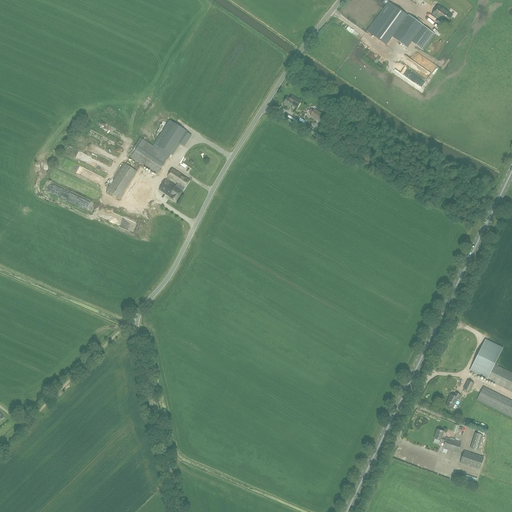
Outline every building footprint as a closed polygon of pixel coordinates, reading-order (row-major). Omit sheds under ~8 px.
[(386,45),(402,24),(408,16),(388,2),(367,31),(386,45)] [(452,15),(439,6),(432,14),(446,24),(452,15)] [(407,48),(423,26),(421,24),(423,22),(418,18),(416,21),(414,19),(398,41),(407,48)] [(449,37),(452,33),(443,26),(440,30),(449,37)] [(423,51),(435,34),(428,29),(416,45),(423,51)] [(441,54),(449,43),(443,38),(435,50),(441,54)] [(422,66),(417,71),(428,80),(432,75),(422,66)] [(408,69),(404,74),(423,89),(428,81),(426,80),(425,82),(408,69)] [(292,96),(291,98),(290,99),(287,97),(284,103),(284,105),(286,106),(287,106),(289,107),(292,104),(297,107),(301,102),(292,96)] [(305,118),(314,124),(320,114),(311,108),(305,118)] [(173,123),(159,146),(173,155),(180,144),(184,147),(192,136),(187,133),(187,132),(173,123)] [(122,144),(124,139),(115,135),(113,140),(122,144)] [(143,139),(131,157),(158,174),(169,156),(143,139)] [(119,198),(122,194),(127,195),(145,203),(152,187),(134,179),(132,179),(137,171),(125,164),(107,190),(119,198)] [(168,176),(178,183),(176,186),(166,179),(159,190),(172,198),(171,199),(176,202),(183,190),(185,188),(190,180),(172,169),(168,176)] [(511,373),(494,365),(502,348),(485,339),(470,371),(511,392),(511,373)] [(470,392),(474,383),(468,380),(463,389),(470,392)] [(478,398),(511,415),(511,401),(483,387),(478,398)] [(445,405),(453,408),(458,398),(460,399),(461,396),(456,393),(454,396),(451,394),(445,405)] [(458,453),(461,443),(442,437),(444,432),(437,430),(434,439),(440,441),(440,442),(444,444),(443,448),(458,453)] [(483,432),(475,431),(472,448),(480,449),(483,432)] [(460,463),(480,470),(483,458),(464,451),(460,463)] [(476,478),(466,475),(458,472),(456,478),(463,481),(464,480),(475,484),(476,478)]
